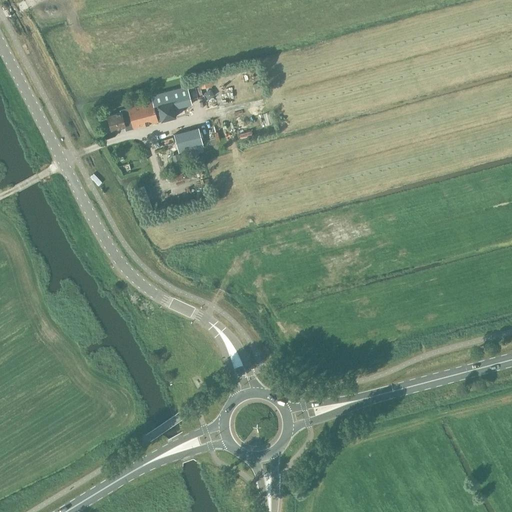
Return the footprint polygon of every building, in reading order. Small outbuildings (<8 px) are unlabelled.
[(151,95),(152,101),(157,118),(160,117),(157,106),(172,102),(174,109),(192,104),(187,86),(151,95)] [(158,121),(157,118),(152,101),(128,108),(128,110),(108,115),(112,130),(125,126),(125,124),(132,122),(133,128),(158,121)] [(157,106),(160,117),(161,119),(176,115),(174,109),(172,102),(157,106)] [(199,131),(175,137),(179,156),(203,149),(199,131)] [(147,212),(154,210),(145,184),(138,186),(147,212)]
